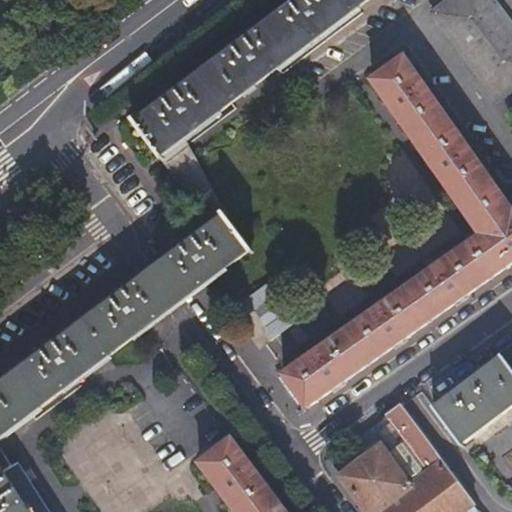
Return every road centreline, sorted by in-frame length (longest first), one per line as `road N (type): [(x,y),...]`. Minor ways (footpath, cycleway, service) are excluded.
road 1 (residential): [(49,130),(295,467)]
road 2 (residential): [(295,467),(511,312)]
road 3 (secondary): [(119,44),(0,114)]
